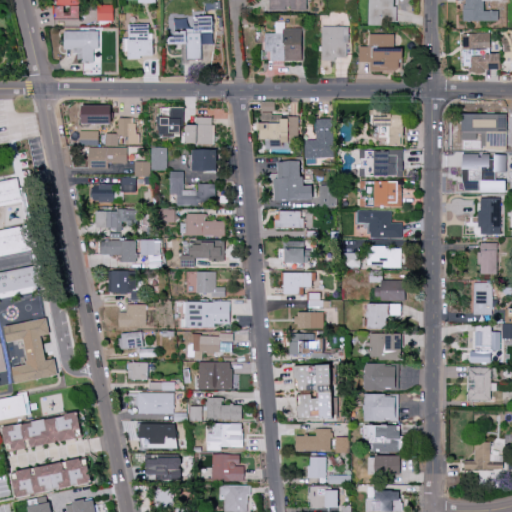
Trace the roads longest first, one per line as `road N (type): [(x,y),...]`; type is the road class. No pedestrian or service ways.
road 1 (residential): [(127,511),(22,0)]
road 2 (residential): [(0,88),(511,90)]
road 3 (residential): [(431,511),(432,0)]
road 4 (residential): [(281,511),(239,90)]
